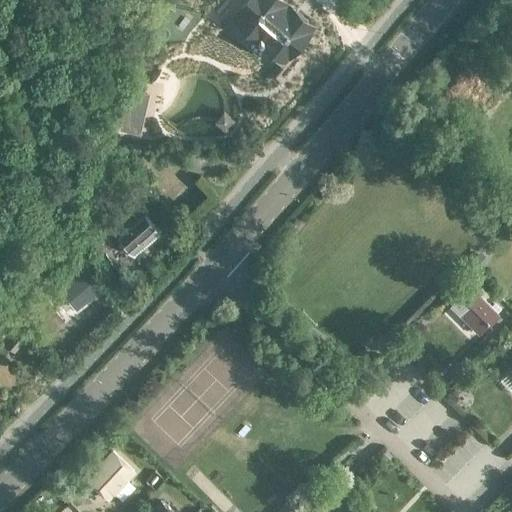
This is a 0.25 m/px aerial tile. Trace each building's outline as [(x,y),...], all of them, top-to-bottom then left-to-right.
[(283,49),(284,50),(303,28),(302,27),(306,23),(279,0),(239,0),(234,7),(235,8),(231,12),(279,54),(283,49)] [(150,215),(148,217),(144,212),(117,236),(131,252),(158,229),(155,225),(156,223),(150,215)] [(101,278),(85,260),(55,286),(70,304),(101,278)] [(462,295),(472,305),(462,316),(478,332),(497,313),(470,286),(462,295)] [(109,451),(84,476),(106,495),(130,471),(109,451)] [(175,511),(161,500),(151,511),(175,511)]
